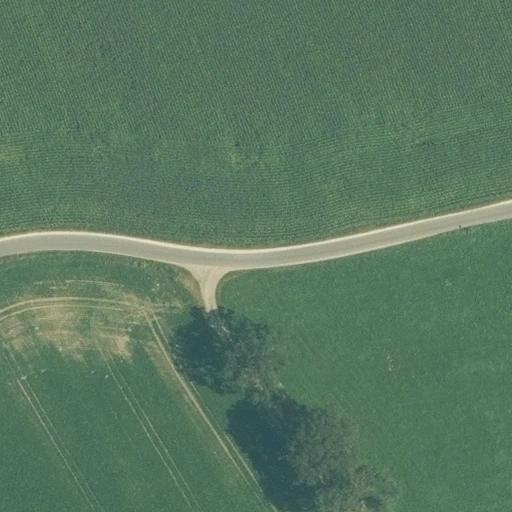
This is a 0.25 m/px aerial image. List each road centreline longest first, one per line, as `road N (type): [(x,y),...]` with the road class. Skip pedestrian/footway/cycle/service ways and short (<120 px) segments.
road 1 (unclassified): [(511,209),(293,258),(50,237),(0,251)]
road 2 (track): [(212,257),(209,302),(346,511)]
